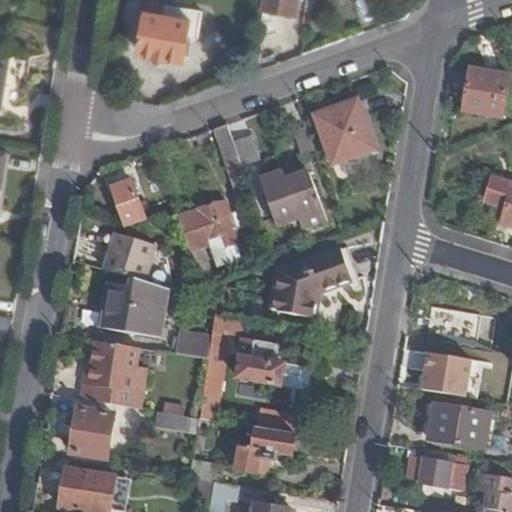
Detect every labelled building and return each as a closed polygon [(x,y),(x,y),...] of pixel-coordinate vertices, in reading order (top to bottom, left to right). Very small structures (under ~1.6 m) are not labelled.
[(266,0),(264,14),(296,19),(299,0),(266,0)] [(150,4),(141,53),(186,60),(193,21),(166,16),(168,6),(150,4)] [(12,54),(0,51),(0,110),(2,111),(12,54)] [(511,73),(474,65),(465,109),(504,116),(511,73)] [(316,117),(334,166),(377,151),(360,101),(316,117)] [(230,127),(216,132),(229,171),(243,166),(236,144),(230,127)] [(236,144),(243,166),(244,168),(262,162),(253,138),(236,144)] [(243,166),(229,171),(238,196),(253,191),(244,168),(243,166)] [(311,170),(288,177),(290,183),(312,175),(311,170)] [(290,183),(288,177),(286,172),(262,181),(277,219),(297,212),(299,221),(304,232),(330,222),(312,175),(290,183)] [(505,222),(511,224),(511,182),(495,178),(489,199),(510,206),(505,222)] [(113,188),(126,228),(146,222),(132,182),(113,188)] [(227,202),(179,218),(198,273),(211,269),(204,249),(211,247),(209,240),(224,235),(226,241),(239,238),(227,202)] [(297,212),(277,219),(280,228),(299,221),(297,212)] [(115,237),(108,274),(140,280),(148,245),(115,237)] [(344,249),(282,271),(276,314),(320,321),(324,294),(356,282),(344,249)] [(172,288),(144,281),(142,292),(113,287),(104,332),(162,342),(172,288)] [(219,329),(247,332),(249,318),(220,315),(219,329)] [(280,347),(284,328),(262,324),(258,344),(280,347)] [(183,341),(180,360),(211,365),(214,346),(183,341)] [(277,365),(280,347),(258,344),(246,342),(240,380),(311,392),(315,372),(277,365)] [(85,387),(83,401),(143,411),(146,392),(136,390),(142,353),(96,345),(93,373),(90,388),(85,387)] [(511,358),(480,350),(479,354),(469,353),(466,363),(502,374),(497,394),(511,398),(511,358)] [(211,365),(180,360),(178,375),(209,380),(211,365)] [(452,422),(454,409),(438,407),(436,419),(452,422)] [(433,440),(461,444),(483,448),(485,435),(491,435),(494,416),(454,409),(452,422),(436,419),(433,440)] [(82,412),(75,455),(108,460),(115,417),(82,412)] [(192,419),(161,413),(158,429),(190,435),(192,419)] [(264,414),(264,428),(286,429),(287,415),(264,414)] [(202,421),(200,432),(211,433),(212,422),(202,421)] [(297,443),(298,437),(259,430),(256,453),(242,450),(238,472),(262,476),(264,462),(280,463),(281,457),(295,459),(296,453),(301,453),(302,444),(297,443)] [(430,454),(458,458),(461,444),(433,440),(430,454)] [(430,454),(428,454),(422,486),(466,493),(471,467),(457,466),(458,458),(430,454)] [(112,511),(118,480),(72,472),(65,510),(75,511),(112,511)] [(194,472),(192,481),(202,483),(204,474),(194,472)] [(480,511),(511,511),(511,481),(486,478),(484,490),(491,491),(489,507),(481,507),(480,511)] [(243,489),(216,485),(214,501),(240,506),(243,489)]
